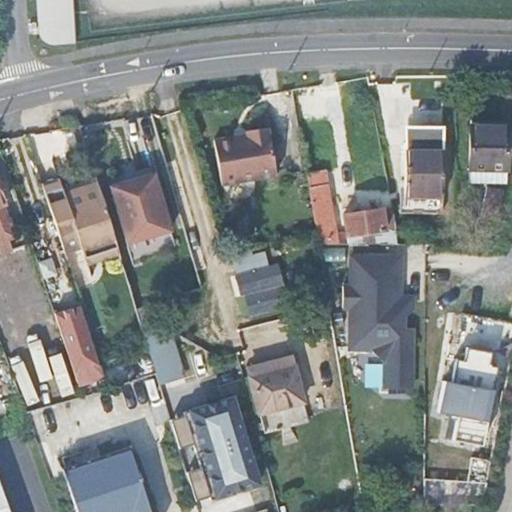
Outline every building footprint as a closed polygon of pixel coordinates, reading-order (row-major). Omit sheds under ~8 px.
[(73,40),(68,0),(33,0),(37,32),(41,38),(51,42),(69,40),(73,40)] [(511,173),(511,119),(472,119),(472,174),(511,173)] [(239,176),(240,181),(276,174),(267,125),(246,129),(247,135),(234,137),(233,133),(214,137),(222,179),(239,176)] [(442,189),(442,142),(400,141),(399,188),(442,189)] [(325,170),(306,174),(316,230),(319,245),(330,245),(338,245),(325,170)] [(154,175),(111,187),(121,222),(144,215),(163,210),(154,175)] [(223,184),(240,181),(239,176),(222,179),(223,184)] [(61,184),(44,189),(51,211),(100,196),(95,177),(63,188),(61,184)] [(442,189),(399,188),(398,215),(442,215),(442,189)] [(497,217),(502,191),(487,188),(481,215),(497,217)] [(0,192),(0,256),(16,301),(30,296),(20,268),(14,271),(7,251),(9,250),(6,241),(14,239),(2,205),(5,205),(0,192)] [(78,250),(80,255),(115,245),(100,196),(51,211),(65,256),(78,250)] [(381,212),(381,210),(343,216),(347,237),(384,231),(381,212)] [(397,245),(391,211),(381,212),(384,231),(347,237),(349,245),(397,245)] [(85,270),(120,259),(115,245),(80,255),(85,270)] [(232,254),(237,276),(268,268),(264,252),(251,255),(250,250),(232,254)] [(172,262),(177,276),(190,271),(193,270),(189,256),(172,262)] [(400,289),(400,257),(355,257),(355,288),(350,288),(343,288),(341,311),(350,310),(350,351),(371,351),(385,365),(385,390),(413,390),(413,329),(404,329),(404,320),(413,311),(413,298),(396,298),(396,289),(400,289)] [(251,314),(286,306),(281,287),(277,270),(276,266),(268,268),(237,276),(242,294),(246,293),(251,314)] [(293,266),(277,270),(281,287),(298,283),(293,266)] [(196,289),(190,271),(177,276),(172,277),(178,295),(196,289)] [(77,314),(56,321),(71,364),(92,357),(77,314)] [(171,324),(145,333),(162,383),(188,374),(171,324)] [(448,416),(444,441),(480,448),(497,369),(488,367),(491,354),(466,349),(463,362),(455,361),(450,384),(442,382),(436,414),(448,416)] [(292,350),(268,357),(271,368),(250,373),(267,429),(311,415),(292,350)] [(247,364),(250,373),(271,368),(268,357),(247,364)] [(8,364),(0,366),(0,393),(2,393),(12,421),(26,416),(8,364)] [(231,397),(182,412),(183,415),(169,419),(178,448),(192,444),(199,467),(185,471),(193,500),(208,496),(209,499),(256,485),(231,397)] [(148,511),(127,446),(60,470),(75,511),(148,511)] [(354,471),(339,473),(344,499),(358,497),(354,471)] [(0,511),(13,511),(0,473),(0,511)]
